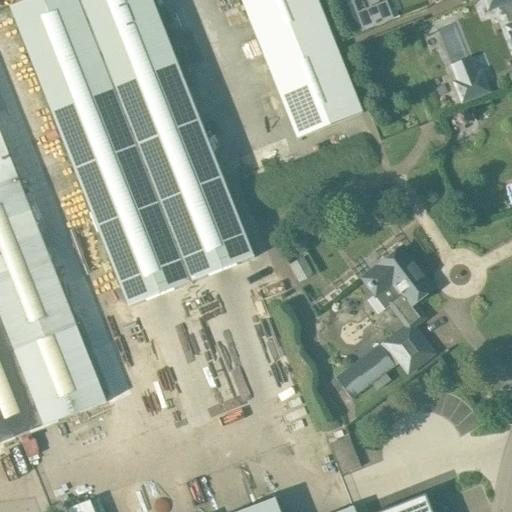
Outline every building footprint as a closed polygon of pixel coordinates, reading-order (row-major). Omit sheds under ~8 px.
[(254,259),(152,0),(34,0),(10,10),(128,309),(254,259)] [(316,0),(241,0),(298,141),(363,115),(316,0)] [(511,0),(484,0),(489,10),(501,6),(506,20),(511,22),(511,21),(511,26),(508,29),(511,39),(511,0)] [(387,2),(355,14),(362,32),(394,20),(387,2)] [(478,73),(472,57),(448,67),(454,82),(451,83),(460,105),(490,93),(482,71),(478,73)] [(468,109),(453,115),(458,128),(473,122),(468,109)] [(0,445),(107,404),(0,133),(0,445)] [(377,208),(376,213),(377,218),(382,221),(386,220),(388,218),(390,214),(389,209),(387,207),(381,206),(377,208)] [(382,267),(365,280),(376,295),(387,309),(391,305),(409,328),(410,327),(411,328),(414,326),(422,320),(412,306),(433,290),(402,249),(381,265),(382,267)] [(111,315),(125,362),(153,353),(146,330),(155,327),(148,304),(111,315)] [(385,342),(336,379),(352,400),(373,384),(378,391),(391,381),(386,374),(400,363),(408,373),(432,355),(423,343),(411,328),(410,327),(409,328),(387,345),(385,342)] [(413,425),(420,447),(477,426),(470,405),(413,425)] [(361,467),(349,437),(330,444),(342,475),(361,467)] [(112,492),(119,511),(159,511),(148,480),(112,492)] [(244,511),(432,511),(425,495),(389,509),(382,511),(354,511),(353,507),(341,511),(278,511),(274,500),(244,511)] [(67,510),(67,511),(94,511),(90,501),(67,510)]
